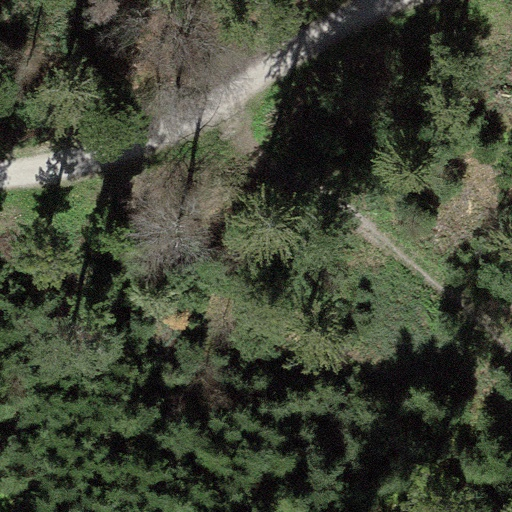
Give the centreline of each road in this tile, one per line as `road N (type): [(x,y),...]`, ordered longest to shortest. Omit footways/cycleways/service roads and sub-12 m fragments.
road 1 (track): [(247,68),(511,308)]
road 2 (track): [(0,176),(161,135),(247,68)]
road 3 (track): [(247,68),(373,0)]
